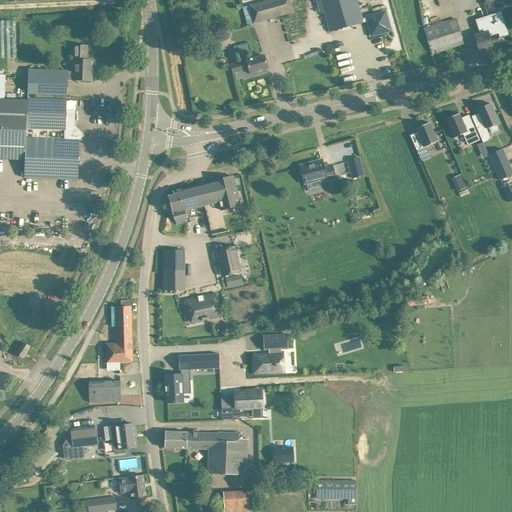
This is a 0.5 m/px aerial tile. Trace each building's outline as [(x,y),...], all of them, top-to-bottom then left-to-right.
[(289,0),(269,0),(250,5),(255,23),(294,13),(291,2),(290,2),(289,0)] [(384,12),(366,17),(367,18),(362,19),(356,0),(315,0),(320,13),(324,12),(330,32),(363,23),(363,22),(367,21),(371,35),(389,30),(384,12)] [(216,18),(202,20),(203,29),(217,27),(216,18)] [(424,30),(429,45),(432,54),(464,44),(456,19),(424,30)] [(15,21),(0,21),(0,46),(16,46),(15,21)] [(474,37),(479,51),(484,50),(486,51),(490,50),(491,48),(493,47),(501,44),(498,36),(500,33),(498,29),(494,27),(490,28),(489,24),(485,22),(480,23),(478,27),(480,32),(476,33),(475,35),(475,37),(474,37)] [(76,71),(67,71),(67,80),(92,81),(92,72),(90,72),(90,60),(87,60),(87,46),(74,46),(74,59),(77,59),(76,71)] [(264,56),(240,62),(231,65),(233,73),(248,69),(250,74),(268,69),(264,56)] [(67,80),(67,71),(28,70),(27,100),(0,99),(0,159),(25,160),(24,178),(77,180),(79,140),(79,131),(74,125),(75,111),(66,110),(67,80)] [(473,119),(472,116),(471,116),(483,143),(491,139),(486,128),(499,122),(491,103),(477,109),(479,113),(480,116),(473,119)] [(462,120),(461,118),(459,114),(460,114),(459,113),(445,120),(446,120),(453,138),(463,134),(468,145),(480,140),(468,115),(469,117),(462,120)] [(412,138),(410,135),(410,136),(421,162),(429,158),(424,147),(438,141),(429,123),(416,129),(417,132),(418,135),(412,138)] [(483,143),(477,145),(480,152),(486,150),(483,143)] [(511,174),(511,170),(502,149),(489,155),(500,180),(511,174)] [(352,179),(355,179),(364,177),(359,158),(351,160),(348,161),(352,179)] [(324,167),(322,160),(313,163),(314,164),(301,168),(305,183),(320,179),(321,183),(336,179),(332,165),(324,167)] [(200,184),(198,185),(203,206),(209,205),(219,202),(221,210),(240,205),(232,176),(213,181),(203,183),(200,184)] [(464,183),(456,187),(458,191),(466,188),(464,183)] [(173,194),(168,196),(172,215),(173,214),(174,220),(184,218),(186,217),(186,216),(185,211),(195,208),(203,206),(198,185),(190,187),(172,191),(173,194)] [(246,234),(225,238),(227,248),(234,247),(235,248),(248,245),(246,234)] [(217,250),(222,276),(240,272),(235,248),(234,247),(227,248),(217,250)] [(184,250),(163,250),(163,290),(184,290),(184,250)] [(241,276),(232,278),(234,286),(243,284),(241,276)] [(198,298),(184,301),(185,302),(184,302),(185,306),(185,305),(187,313),(192,312),(194,322),(202,320),(202,321),(209,319),(214,318),(219,317),(216,307),(219,306),(216,293),(203,296),(203,295),(202,295),(203,299),(199,300),(198,296),(197,296),(198,298)] [(121,306),(112,307),(112,327),(116,326),(117,343),(117,344),(132,343),(131,306),(130,300),(120,300),(121,306)] [(269,356),(255,356),(256,373),(273,372),(273,367),(283,366),(282,353),(281,353),(281,349),(288,349),(287,335),(263,336),(264,350),(268,350),(269,356)] [(331,341),(333,355),(363,350),(361,337),(331,341)] [(16,354),(22,358),(30,346),(24,342),(16,354)] [(117,343),(106,343),(107,363),(120,362),(133,362),(132,343),(117,344),(117,343)] [(166,386),(165,386),(165,387),(166,387),(166,391),(165,392),(166,392),(167,403),(174,402),(174,403),(176,403),(176,402),(180,402),(183,402),(182,394),(182,380),(190,380),(190,370),(189,370),(219,368),(219,354),(178,356),(179,370),(181,370),(181,375),(165,376),(166,386)] [(121,401),(120,381),(89,382),(90,402),(121,401)] [(221,409),(222,420),(235,419),(235,416),(243,416),(243,409),(251,408),(261,408),(262,408),(261,399),(261,390),(243,391),(244,391),(240,391),(240,394),(235,394),(235,395),(236,408),(221,409)] [(330,402),(306,403),(307,421),(331,420),(330,402)] [(124,449),(136,447),(135,438),(135,433),(134,433),(133,424),(116,426),(117,438),(113,438),(115,453),(119,453),(123,453),(125,452),(124,452),(124,449)] [(73,447),(63,449),(64,458),(65,458),(66,459),(84,457),(83,446),(98,444),(96,428),(71,432),(73,447)] [(187,449),(187,432),(165,431),(164,448),(187,449)] [(187,432),(187,449),(208,449),(208,473),(246,474),(247,439),(238,439),(238,433),(218,432),(218,433),(187,432)] [(38,478),(58,456),(41,440),(21,462),(38,478)] [(273,462),(273,463),(274,463),(293,462),(294,462),(294,461),(293,448),(293,447),(292,447),(284,448),(284,447),(281,447),(281,448),(274,448),(272,448),(272,449),(273,449),(274,462),(273,462)] [(130,452),(123,453),(126,476),(143,474),(140,450),(130,452)] [(126,478),(118,479),(120,494),(128,493),(129,501),(146,498),(145,488),(143,474),(126,476),(126,478)] [(316,499),(356,499),(357,480),(317,479),(316,499)] [(236,511),(258,510),(257,491),(223,493),(224,511),(236,511)] [(96,511),(117,509),(115,498),(88,502),(88,511),(96,511)]
